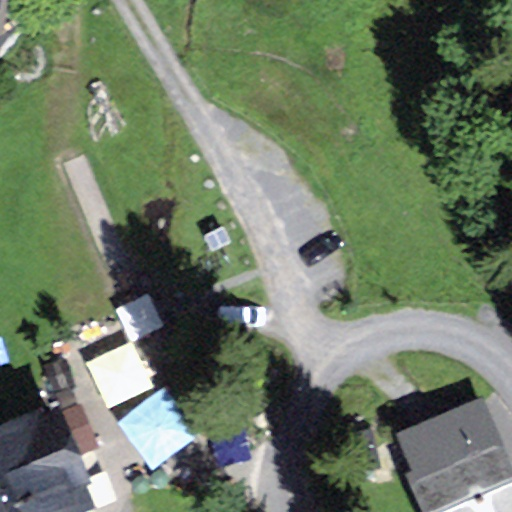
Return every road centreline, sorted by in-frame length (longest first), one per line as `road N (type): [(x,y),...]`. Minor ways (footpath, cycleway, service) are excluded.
road 1 (track): [(310,305),(127,0)]
road 2 (track): [(511,345),(486,320),(435,298),(310,305)]
road 3 (track): [(293,511),(278,475),(310,305)]
